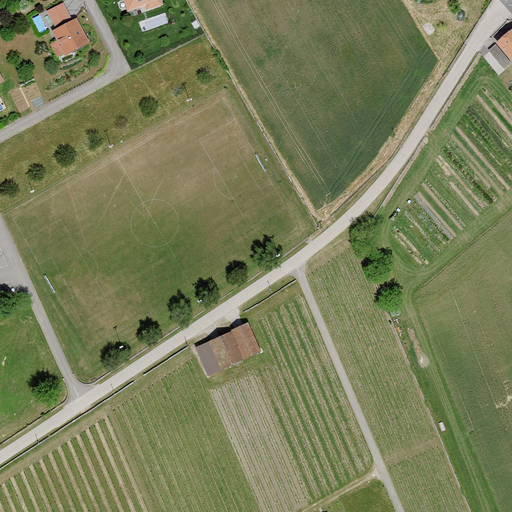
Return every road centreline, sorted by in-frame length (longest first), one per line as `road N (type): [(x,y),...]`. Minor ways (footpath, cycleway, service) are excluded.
road 1 (residential): [(294,261),(354,216),(391,175),(511,1)]
road 2 (residential): [(400,511),(294,261)]
road 3 (residential): [(79,402),(294,261)]
road 4 (residential): [(87,0),(116,55),(115,71),(0,136)]
road 5 (residential): [(79,402),(0,226)]
